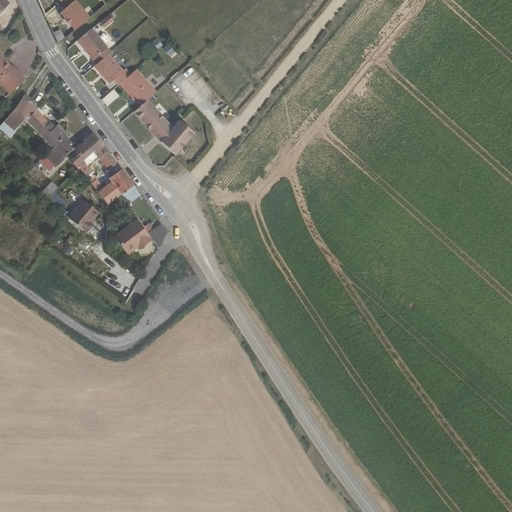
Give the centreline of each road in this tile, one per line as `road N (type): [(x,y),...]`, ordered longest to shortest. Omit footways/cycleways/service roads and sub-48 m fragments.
road 1 (tertiary): [(216,279),(372,511)]
road 2 (unclassified): [(334,0),(182,195)]
road 3 (tertiary): [(28,0),(52,53),(135,165)]
road 4 (unknown): [(201,0),(63,69)]
